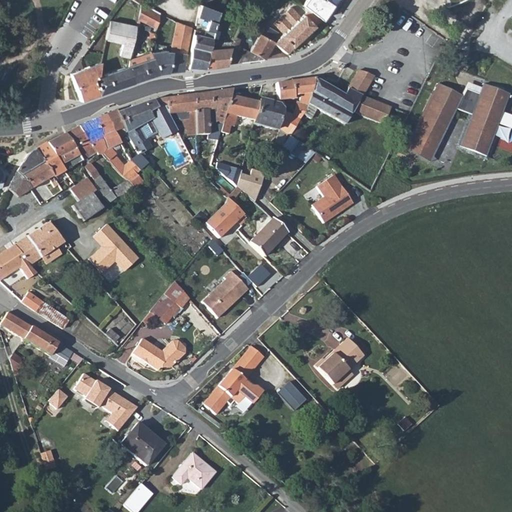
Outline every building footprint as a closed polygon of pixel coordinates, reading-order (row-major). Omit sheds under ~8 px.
[(304,0),(300,6),(317,19),(319,20),(325,12),(331,5),(329,3),(330,2),(327,0),(304,0)] [(325,12),(328,14),(333,7),(338,0),(331,0),(330,2),(329,3),(331,5),(325,12)] [(384,0),(401,11),(418,22),(423,13),(403,0),(384,0)] [(137,18),(153,25),(156,10),(139,2),(137,18)] [(273,40),(285,52),(306,33),(314,26),(319,20),(317,19),(300,6),(296,2),(293,6),(300,12),(301,10),(304,13),(299,17),(290,7),(272,22),(282,32),(281,33),(273,40)] [(192,33),(186,67),(204,68),(204,67),(211,36),(217,12),(199,4),(195,19),(206,22),(204,35),(192,33)] [(211,36),(217,37),(218,34),(223,15),(217,12),(211,36)] [(105,26),(108,26),(106,38),(119,41),(132,45),(135,25),(111,19),(105,26)] [(151,52),(153,57),(158,73),(182,70),(190,26),(175,20),(170,53),(165,54),(165,52),(151,52)] [(231,43),(241,48),(248,28),(238,23),(233,37),(231,43)] [(257,32),(273,40),(281,33),(263,24),(257,32)] [(244,49),(261,57),(273,40),(257,32),(244,49)] [(204,67),(214,66),(224,65),(225,64),(228,53),(231,43),(233,37),(218,34),(217,37),(211,36),(204,67)] [(445,40),(457,48),(459,44),(447,36),(445,40)] [(117,52),(130,56),(132,45),(119,41),(117,52)] [(228,53),(230,54),(228,64),(240,62),(242,48),(241,48),(231,43),(228,53)] [(240,62),(261,59),(261,57),(244,49),(242,48),(240,62)] [(128,66),(133,83),(158,73),(153,57),(128,65),(128,66)] [(77,86),(82,100),(98,94),(93,79),(98,77),(101,61),(85,68),(82,84),(77,86)] [(93,79),(98,94),(133,83),(128,66),(128,65),(111,71),(98,77),(93,79)] [(71,73),(74,79),(77,86),(82,84),(85,68),(73,73),(71,73)] [(304,104),(305,104),(349,127),(354,120),(355,120),(358,115),(381,125),(388,106),(369,99),(361,95),(372,75),(356,69),(342,94),(313,77),(304,104)] [(31,74),(29,79),(36,83),(38,77),(31,74)] [(274,82),(277,98),(283,97),(292,96),(291,92),(300,91),(301,102),(304,104),(313,77),(297,79),(274,82)] [(64,82),(67,89),(77,86),(74,79),(64,82)] [(466,82),(463,88),(475,93),(477,86),(466,82)] [(434,84),(407,142),(432,154),(453,109),(468,114),(456,146),(483,156),(495,122),(499,111),(506,92),(479,83),(477,86),(475,93),(463,88),(459,96),(434,84)] [(62,91),(65,105),(82,101),(82,100),(77,86),(67,89),(62,91)] [(194,93),(194,135),(207,135),(207,132),(218,133),(219,131),(220,126),(229,95),(231,88),(194,93)] [(152,99),(155,107),(164,106),(171,121),(179,117),(178,111),(188,110),(188,135),(194,135),(194,93),(152,99)] [(235,115),(253,120),(258,102),(229,95),(220,126),(219,131),(226,133),(229,125),(232,126),(235,115)] [(115,112),(120,123),(126,134),(131,144),(140,140),(141,137),(142,135),(145,142),(158,136),(159,137),(175,130),(171,121),(164,106),(155,107),(152,99),(115,112)] [(252,124),(273,130),(279,109),(277,104),(259,99),(258,102),(253,120),(252,124)] [(290,116),(296,120),(301,111),(305,104),(304,104),(301,102),(298,101),(290,116)] [(105,113),(112,132),(116,139),(126,134),(120,123),(115,112),(114,109),(105,113)] [(278,130),(287,136),(296,120),(290,116),(283,111),(278,130)] [(287,136),(294,141),(308,115),(301,111),(296,120),(287,136)] [(511,115),(499,111),(495,122),(511,128),(511,115)] [(91,119),(91,120),(103,148),(99,152),(106,159),(111,154),(112,153),(107,148),(119,143),(116,139),(112,132),(105,113),(91,119)] [(78,125),(95,152),(96,154),(99,152),(103,148),(91,120),(78,125)] [(63,133),(80,161),(95,152),(78,125),(63,133)] [(46,142),(62,171),(80,161),(63,133),(46,142)] [(34,148),(52,177),(62,171),(46,142),(34,148)] [(407,142),(402,151),(427,163),(432,154),(407,142)] [(194,146),(193,167),(198,171),(198,158),(203,158),(204,146),(194,146)] [(15,171),(28,190),(47,179),(52,187),(56,184),(52,177),(34,148),(28,152),(26,153),(15,171)] [(106,159),(127,180),(135,173),(139,170),(130,160),(123,165),(111,154),(106,159)] [(130,160),(139,170),(146,165),(138,154),(130,160)] [(92,161),(84,166),(91,177),(99,193),(106,203),(113,198),(109,191),(92,161)] [(214,168),(235,187),(236,182),(239,170),(215,162),(214,168)] [(241,192),(253,204),(256,195),(263,174),(252,170),(246,186),(236,182),(235,187),(236,188),(241,192)] [(6,189),(17,197),(28,190),(15,171),(6,189)] [(127,180),(134,188),(142,181),(135,173),(127,180)] [(330,175),(313,187),(320,197),(309,206),(321,223),(349,202),(330,175)] [(68,189),(76,201),(93,191),(94,190),(86,178),(85,178),(68,189)] [(117,186),(122,194),(128,191),(134,188),(127,180),(117,186)] [(109,191),(113,198),(122,194),(117,186),(109,191)] [(201,227),(213,240),(214,242),(236,222),(240,226),(246,219),(232,205),(241,192),(236,188),(225,205),(201,227)] [(69,205),(80,221),(101,207),(93,195),(94,194),(93,191),(76,201),(69,205)] [(13,244),(28,265),(60,242),(55,234),(46,221),(13,244)] [(223,252),(240,270),(250,260),(229,237),(240,226),(236,222),(214,242),(223,252)] [(250,245),(261,258),(286,234),(273,222),(250,245)] [(107,225),(94,236),(103,246),(89,259),(101,273),(115,261),(125,271),(138,260),(107,225)] [(208,245),(218,256),(223,252),(214,242),(213,240),(208,245)] [(0,252),(0,278),(18,267),(23,275),(26,279),(36,273),(28,265),(13,244),(0,252)] [(243,273),(249,280),(259,270),(250,260),(240,270),(243,273)] [(224,280),(200,302),(215,318),(247,290),(244,286),(237,279),(230,272),(222,278),(224,280)] [(243,273),(237,279),(244,286),(250,281),(249,280),(243,273)] [(150,318),(162,329),(187,300),(173,284),(146,315),(150,318)] [(19,300),(42,318),(60,328),(65,321),(41,301),(26,291),(19,300)] [(0,322),(0,325),(48,356),(52,350),(67,359),(71,353),(7,312),(0,322)] [(146,315),(138,324),(142,327),(150,318),(146,315)] [(330,385),(346,370),(358,359),(350,351),(354,348),(346,338),(321,361),(322,362),(315,368),(330,385)] [(128,354),(154,370),(155,368),(166,367),(181,354),(174,347),(177,344),(174,341),(168,341),(158,352),(136,339),(128,354)] [(241,358),(202,405),(214,415),(228,398),(232,402),(236,400),(241,398),(249,404),(259,392),(254,387),(249,388),(242,382),(244,379),(253,368),(262,357),(249,347),(241,358)] [(350,351),(358,359),(362,356),(354,348),(350,351)] [(52,350),(48,356),(63,366),(67,359),(52,350)] [(71,353),(67,359),(77,366),(82,360),(71,353)] [(330,385),(335,390),(351,375),(346,370),(330,385)] [(121,398),(81,375),(72,389),(109,413),(109,415),(115,418),(108,425),(116,431),(133,411),(118,402),(121,398)] [(244,379),(242,382),(249,388),(254,387),(244,379)] [(273,393),(289,412),(302,401),(287,382),(273,393)] [(55,391),(45,404),(54,411),(64,399),(55,391)] [(241,398),(236,400),(246,408),(249,404),(241,398)] [(118,444),(144,466),(162,445),(136,423),(118,444)] [(39,453),(44,468),(49,467),(52,466),(48,451),(39,453)] [(170,477),(179,484),(185,477),(199,489),(213,472),(191,453),(170,477)] [(49,467),(54,481),(61,479),(56,472),(55,468),(52,466),(49,467)] [(194,496),(197,489),(181,482),(178,488),(194,496)] [(122,504),(131,511),(134,511),(151,493),(139,483),(122,504)]
